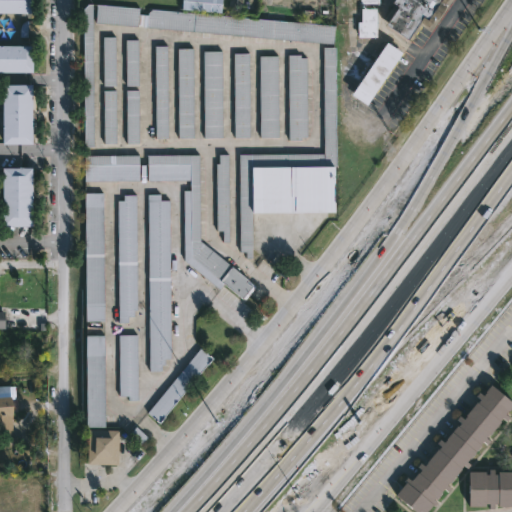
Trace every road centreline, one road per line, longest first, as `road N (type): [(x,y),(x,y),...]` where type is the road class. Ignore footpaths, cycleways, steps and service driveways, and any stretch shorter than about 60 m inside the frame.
road 1 (secondary): [(511,5),(312,281),(112,511)]
road 2 (motorway): [(511,41),(308,347),(169,511)]
road 3 (motorway): [(511,92),(370,298),(189,511)]
road 4 (residential): [(66,0),(65,511)]
road 5 (motorway): [(215,511),(325,386),(511,144)]
road 6 (secondary): [(312,511),(511,273)]
road 7 (motorway): [(257,511),(443,296)]
road 8 (motorway): [(379,435),(493,236)]
